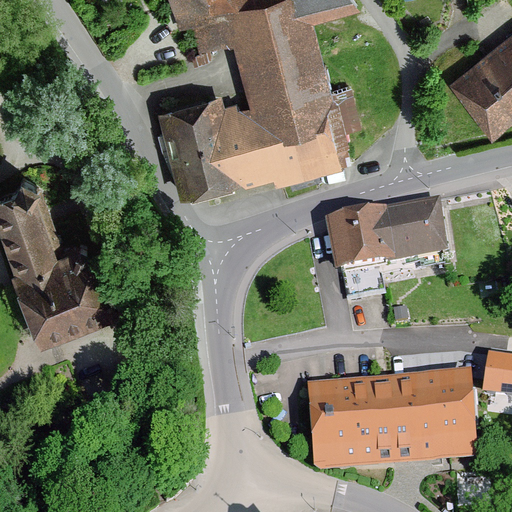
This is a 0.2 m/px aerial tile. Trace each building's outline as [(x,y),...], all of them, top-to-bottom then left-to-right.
[(357,12),(349,0),(167,0),(175,33),(193,28),(199,52),(229,45),(243,104),(223,109),(220,97),(157,113),(179,198),(272,175),(275,186),(342,170),(351,150),(347,135),(361,132),(349,86),(330,91),(313,23),(357,12)] [(511,35),(449,85),(492,139),(511,123),(511,35)] [(36,186),(39,179),(22,170),(13,189),(0,193),(0,237),(13,271),(8,273),(35,344),(111,315),(84,243),(61,252),(36,186)] [(436,207),(323,228),(332,278),(445,257),(436,207)] [(511,359),(474,356),(470,392),(511,396),(511,359)] [(468,464),(462,380),(307,391),(314,476),(362,472),(426,468),(468,464)]
